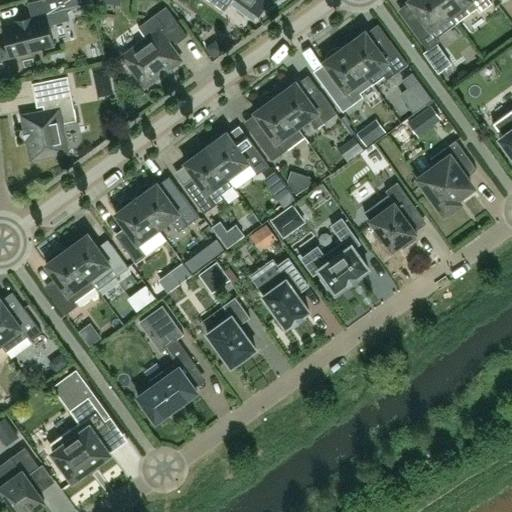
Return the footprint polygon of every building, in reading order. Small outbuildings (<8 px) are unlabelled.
[(0,47),(0,51),(2,55),(6,58),(11,57),(54,46),(49,26),(69,20),(66,10),(80,6),(77,0),(39,0),(28,3),(32,17),(16,21),(17,23),(2,26),(6,42),(3,44),(0,47)] [(276,0),(209,0),(225,11),(232,0),(237,0),(259,15),(269,0),(271,0),(273,1),(276,0)] [(410,26),(428,50),(439,42),(437,38),(457,23),(440,0),(408,0),(421,18),(410,26)] [(440,0),(457,23),(477,8),(480,12),(492,3),(490,0),(440,0)] [(176,44),(188,36),(166,6),(139,27),(147,38),(123,56),(145,87),(163,74),(164,76),(173,69),(171,68),(182,60),(168,42),(173,39),(176,44)] [(346,43),(347,44),(345,46),(373,84),(384,76),(387,80),(408,64),(390,40),(379,48),(366,31),(362,33),(361,32),(357,32),(354,34),(350,36),(348,39),(346,43)] [(373,84),(345,46),(342,48),(341,47),(337,47),(333,49),(330,51),(328,54),(326,58),(327,59),(324,62),(337,79),(325,87),(343,112),(364,97),(361,93),(373,84)] [(68,152),(63,123),(77,120),(68,76),(32,83),(37,107),(44,106),(45,111),(22,116),(25,128),(23,128),(25,139),(27,138),(31,160),(68,152)] [(275,97),(298,127),(309,119),(316,128),(337,113),(321,91),(309,99),(296,82),(293,84),(292,83),(288,83),(284,84),(281,87),(279,90),(277,94),(278,95),(275,97)] [(293,146),(286,136),(298,127),(275,97),(273,99),(272,98),(268,98),(264,99),(261,102),(258,105),(257,109),(257,110),(254,112),(267,130),(256,138),(272,161),(293,146)] [(431,104),(407,121),(417,135),(441,117),(431,104)] [(500,139),(511,155),(511,109),(493,123),(503,136),(500,139)] [(209,146),(206,148),(228,178),(249,163),(256,172),(257,175),(269,166),(244,132),(233,140),(228,133),(227,132),(224,135),(223,133),(219,134),(215,135),(212,137),(209,141),(208,144),(209,146)] [(477,169),(456,140),(430,159),(436,167),(420,178),(445,213),(459,203),(456,199),(473,187),(466,177),(477,169)] [(228,178),(206,148),(203,150),(202,148),(198,149),(195,150),(191,152),(189,156),(187,159),(188,160),(185,163),(198,181),(186,189),(204,213),(225,198),(216,186),(228,178)] [(415,207),(397,182),(386,191),(389,195),(365,212),(370,220),(371,221),(378,230),(375,232),(382,243),(385,240),(392,250),(391,250),(392,251),(394,250),(393,250),(401,244),(404,247),(417,238),(414,235),(416,233),(416,234),(418,233),(417,232),(416,232),(404,215),(415,207)] [(137,198),(159,229),(170,220),(179,232),(200,217),(182,192),(170,201),(158,183),(154,185),(153,184),(149,184),(145,186),(142,188),(140,191),(138,195),(139,196),(137,198)] [(138,244),(159,229),(137,198),(134,200),(133,199),(129,199),(125,201),(122,203),(119,206),(118,210),(119,211),(116,214),(128,231),(118,239),(136,263),(147,255),(138,244)] [(292,208),(272,222),(282,238),(303,223),(292,208)] [(343,242),(324,255),(318,246),(302,257),(300,254),(299,255),(313,275),(320,270),(325,276),(321,279),(331,292),(334,290),(335,290),(335,291),(336,292),(337,291),(347,283),(348,283),(349,282),(355,277),(356,278),(357,277),(357,276),(367,269),(369,268),(368,267),(367,267),(354,248),(360,243),(342,218),(332,225),(343,242)] [(261,245),(278,236),(273,225),(256,233),(261,245)] [(70,247),(67,249),(89,279),(90,279),(96,287),(96,286),(98,290),(118,276),(129,268),(111,244),(101,251),(88,234),(85,236),(84,235),(80,235),(76,236),(73,239),(70,242),(69,246),(70,247)] [(89,279),(67,249),(64,251),(64,250),(60,250),(56,251),(52,254),(50,257),(49,261),(49,262),(46,264),(59,282),(47,290),(65,315),(78,305),(75,302),(96,287),(90,279),(89,279)] [(263,295),(286,327),(292,323),(293,325),(305,316),(304,315),(310,310),(291,285),(302,277),(288,257),(277,266),(283,274),(261,290),(264,295),(263,295)] [(208,333),(232,367),(256,349),(240,326),(251,318),(236,297),(223,305),(231,316),(208,333)] [(6,352),(28,337),(31,340),(42,332),(24,307),(13,316),(0,298),(0,341),(1,344),(6,352)] [(148,313),(138,320),(160,351),(166,347),(177,339),(183,335),(177,326),(161,304),(148,313)] [(196,365),(177,339),(166,347),(176,362),(150,381),(153,385),(138,396),(156,421),(172,410),(173,412),(183,404),(182,403),(198,391),(185,373),(196,365)] [(79,422),(50,443),(55,450),(52,453),(73,481),(111,454),(110,452),(97,434),(109,425),(105,419),(89,397),(94,393),(76,368),(71,372),(52,385),(70,410),(79,422)] [(26,476),(39,466),(25,447),(0,465),(0,486),(18,511),(30,511),(45,502),(26,476)]
